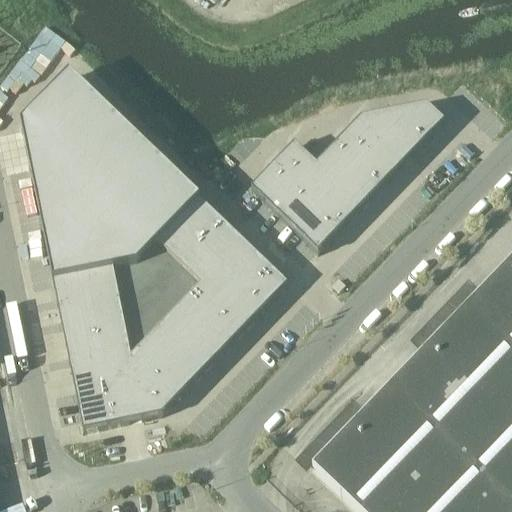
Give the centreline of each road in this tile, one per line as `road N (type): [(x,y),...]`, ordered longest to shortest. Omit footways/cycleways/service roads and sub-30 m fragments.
road 1 (unclassified): [(210,459),(511,150)]
road 2 (unclassified): [(54,490),(0,233)]
road 3 (unclassified): [(54,490),(210,459)]
